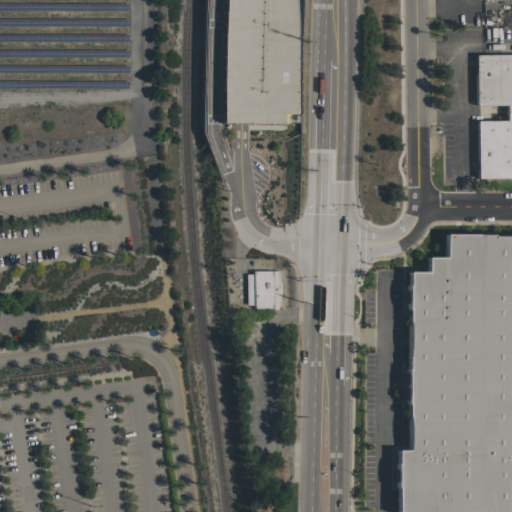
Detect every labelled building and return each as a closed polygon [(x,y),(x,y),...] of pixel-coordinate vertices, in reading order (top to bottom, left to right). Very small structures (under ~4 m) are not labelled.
[(511,112),(505,112),(505,104),(474,105),(474,55),(511,54),(511,112)] [(380,92),(390,92),(390,107),(380,107),(380,92)] [(511,177),(475,178),(475,120),(505,120),(505,112),(511,112),(511,177)] [(511,511),(394,511),(394,451),(406,451),(406,272),(425,272),(425,257),(443,257),(443,235),(511,235),(511,511)] [(277,282),(279,282),(279,294),(277,294),(277,310),(271,310),(271,307),(250,307),(250,305),(243,305),(243,274),(251,274),(251,271),(277,271),(277,282)]
